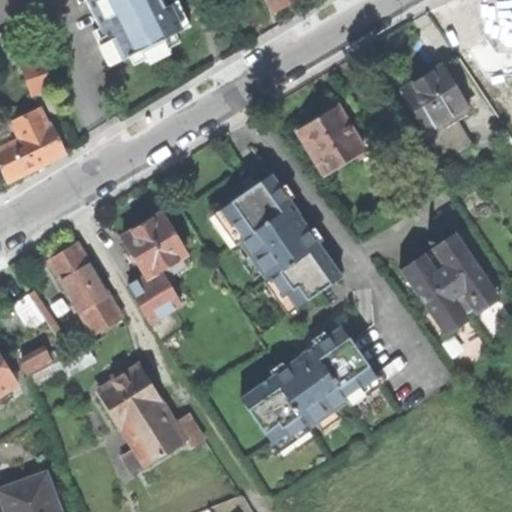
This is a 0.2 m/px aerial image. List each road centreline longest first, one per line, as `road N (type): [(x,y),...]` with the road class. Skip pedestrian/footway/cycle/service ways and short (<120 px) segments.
road 1 (residential): [(388,0),(65,192),(0,221)]
road 2 (track): [(194,403),(264,511)]
